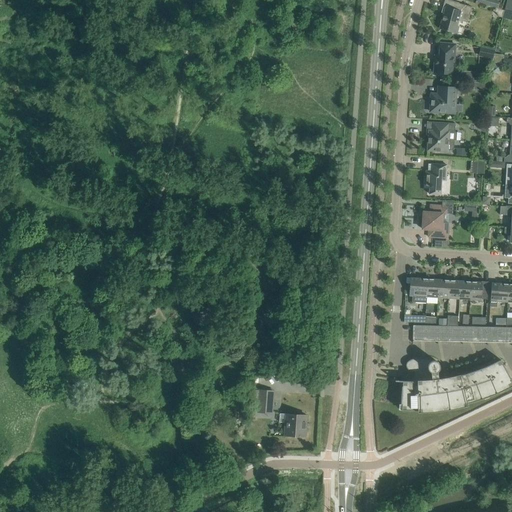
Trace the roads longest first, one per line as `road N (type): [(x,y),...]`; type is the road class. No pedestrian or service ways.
road 1 (tertiary): [(353,401),(381,12)]
road 2 (residential): [(421,0),(406,63),(393,247),(511,260)]
